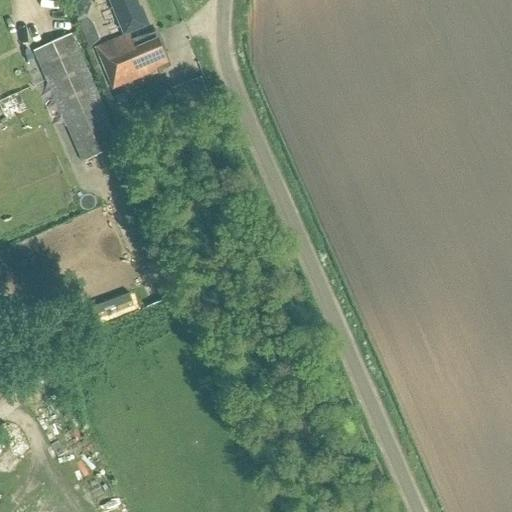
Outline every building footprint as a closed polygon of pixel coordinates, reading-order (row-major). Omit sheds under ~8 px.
[(113,89),(170,66),(160,42),(136,52),(129,36),(150,27),(142,8),(140,9),(137,2),(135,4),(133,0),(108,0),(124,37),(96,49),(113,89)] [(172,0),(177,13),(202,4),(200,0),(172,0)] [(83,163),(120,146),(71,37),(34,53),(83,163)] [(106,153),(111,165),(125,159),(120,146),(106,153)] [(40,410),(42,422),(63,418),(60,406),(40,410)]
